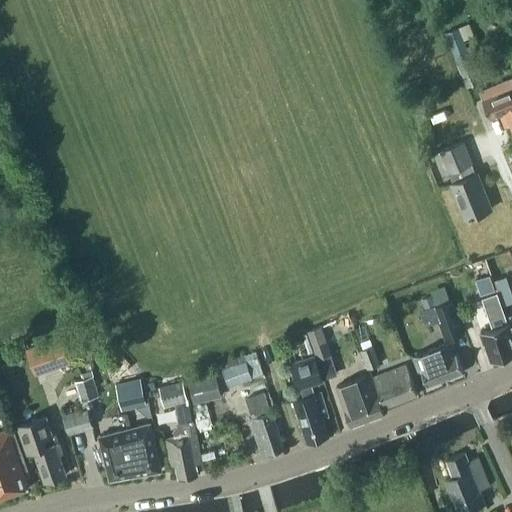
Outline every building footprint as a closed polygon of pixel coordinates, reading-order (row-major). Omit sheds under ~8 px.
[(446,32),(470,90),(479,86),(478,81),(480,80),(459,26),(446,32)] [(484,98),(491,117),(500,113),(505,126),(510,124),(511,128),(511,76),(480,90),(484,98)] [(440,150),(453,182),(452,182),(466,218),(487,210),(482,196),(486,195),(477,172),(464,140),(440,150)] [(13,201),(21,221),(37,216),(29,195),(13,201)] [(493,327),(480,331),(484,342),(486,343),(491,360),(511,353),(511,329),(509,321),(508,322),(498,291),(482,296),(493,327)] [(511,291),(501,295),(504,305),(511,302),(511,291)] [(423,298),(426,307),(435,303),(432,295),(423,298)] [(433,305),(446,340),(466,333),(453,298),(433,305)] [(355,328),(363,349),(362,349),(369,367),(380,363),(365,324),(355,328)] [(311,338),(319,358),(331,354),(324,334),(325,334),(322,325),(308,330),(311,339),(311,338)] [(63,338),(28,350),(36,375),(71,363),(63,338)] [(418,368),(421,367),(427,384),(464,371),(456,352),(455,353),(451,342),(414,355),(418,368)] [(117,351),(108,357),(117,370),(127,364),(126,363),(126,362),(123,358),(120,353),(119,354),(117,351)] [(301,386),(304,397),(294,400),(308,442),(329,435),(323,417),(328,415),(321,392),(315,394),(312,383),(323,380),(315,354),(292,361),(300,387),(301,386)] [(223,368),(230,386),(253,378),(246,359),(223,368)] [(373,376),(385,407),(417,393),(407,363),(373,376)] [(132,366),(121,368),(123,378),(134,375),(132,366)] [(346,384),(336,387),(340,396),(343,409),(345,408),(351,425),(384,413),(379,396),(371,373),(346,384)] [(189,381),(195,403),(223,396),(217,374),(189,381)] [(76,381),(82,401),(100,395),(94,376),(76,381)] [(147,403),(141,378),(118,383),(123,408),(147,403)] [(160,387),(165,406),(188,400),(183,381),(160,387)] [(266,445),(268,453),(284,448),(272,410),(271,410),(264,391),(247,397),(253,417),(250,418),(260,447),(266,445)] [(87,407),(64,413),(69,433),(93,426),(87,407)] [(19,425),(28,452),(34,450),(45,481),(66,473),(59,453),(63,452),(56,432),(53,433),(46,415),(19,425)] [(174,436),(165,437),(170,464),(177,463),(179,477),(198,474),(196,463),(202,462),(194,421),(180,423),(179,422),(173,431),(174,432),(174,436)] [(104,452),(111,478),(161,469),(153,431),(150,432),(147,422),(102,434),(107,451),(104,452)] [(0,431),(0,496),(29,486),(25,476),(30,474),(13,427),(0,431)] [(459,511),(460,511),(485,502),(480,489),(490,485),(478,456),(469,460),(465,451),(447,459),(453,475),(446,478),(459,511)]
